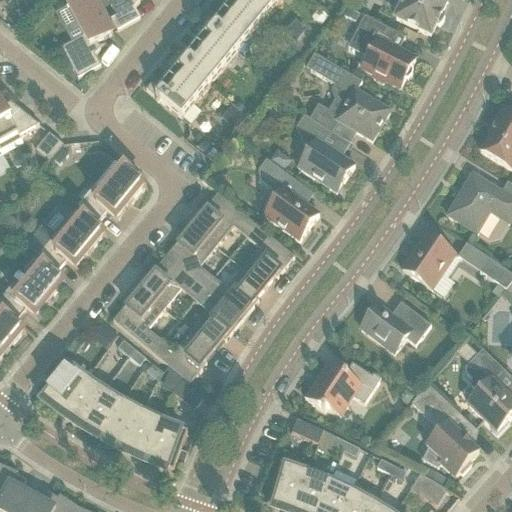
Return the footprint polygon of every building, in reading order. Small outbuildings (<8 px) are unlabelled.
[(114,42),(115,41),(91,0),(85,0),(68,10),(84,39),(61,51),(78,81),(101,69),(95,58),(100,51),(97,45),(111,37),(114,42)] [(105,0),(110,8),(116,19),(111,22),(117,34),(140,21),(134,10),(140,4),(137,0),(105,0)] [(238,55),(265,22),(238,0),(225,0),(233,7),(217,27),(207,19),(201,25),(238,55)] [(238,0),(265,22),(283,0),(238,0)] [(406,0),(396,22),(430,39),(447,4),(439,0),(406,0)] [(348,10),(344,18),(356,24),(359,17),(348,10)] [(319,11),(312,19),(321,27),(329,18),(319,11)] [(20,41),(30,29),(24,17),(11,33),(20,41)] [(380,44),(386,31),(364,19),(352,42),(368,50),(370,56),(363,71),(400,91),(405,82),(408,82),(411,79),(413,74),(411,71),(415,62),(380,44)] [(210,88),(238,55),(201,25),(196,32),(206,40),(189,60),(179,52),(174,59),(210,88)] [(281,41),(276,47),(284,53),(288,48),(281,41)] [(356,96),(362,85),(314,57),(306,71),(335,88),(332,94),(335,104),(329,114),(319,108),(310,122),(328,135),(332,137),(339,125),(372,145),(389,115),(356,96)] [(182,122),(210,88),(174,59),(169,65),(179,73),(162,94),(152,85),(146,93),(182,122)] [(2,110),(2,108),(0,105),(0,153),(3,159),(23,147),(19,140),(39,128),(11,104),(10,105),(2,110)] [(234,111),(224,122),(233,130),(243,119),(234,111)] [(511,116),(503,111),(494,127),(496,128),(480,155),(511,174),(511,173),(511,116)] [(328,135),(310,122),(304,119),(296,132),(305,138),(301,143),(308,156),(298,172),(337,197),(355,169),(320,147),(328,135)] [(205,144),(196,149),(210,162),(217,154),(205,144)] [(58,155),(53,162),(60,167),(68,157),(61,151),(58,155)] [(277,153),(271,165),(284,172),(291,161),(277,153)] [(286,195),(294,184),(266,163),(258,174),(260,184),(272,194),(270,196),(271,205),(274,207),(264,221),(299,246),(319,219),(286,195)] [(147,192),(148,191),(124,172),(106,194),(94,190),(78,209),(98,226),(106,216),(119,227),(120,226),(116,222),(143,189),(147,192)] [(511,187),(507,185),(501,196),(472,178),(448,219),(477,237),(490,216),(509,227),(511,222),(511,187)] [(246,241),(256,229),(218,198),(201,219),(203,220),(193,231),(217,251),(233,231),(246,241)] [(0,209),(0,218),(2,223),(8,216),(10,213),(7,210),(0,209)] [(108,240),(92,227),(75,213),(54,238),(43,229),(26,248),(58,274),(66,264),(79,275),(80,274),(76,271),(103,238),(107,241),(108,240)] [(277,282),(294,261),(256,229),(246,241),(259,252),(243,272),(266,291),(275,280),(277,282)] [(200,271),(217,251),(193,231),(184,242),(182,241),(166,261),(204,293),(213,281),(200,271)] [(432,293),(455,258),(425,238),(402,273),(432,293)] [(194,304),(204,293),(166,261),(149,282),(150,283),(141,294),(165,314),(181,293),(194,304)] [(67,290),(68,289),(35,262),(26,272),(26,271),(25,273),(20,269),(8,284),(13,288),(5,297),(0,303),(0,308),(18,323),(26,313),(39,324),(40,323),(35,319),(63,286),(67,290)] [(506,294),(511,286),(511,278),(488,262),(479,276),(497,288),(505,293),(506,294)] [(257,302),(266,291),(243,272),(226,292),(213,281),(204,293),(242,324),(259,304),(257,302)] [(497,288),(491,295),(498,301),(505,293),(497,288)] [(225,345),(242,324),(204,293),(194,304),(207,315),(191,335),(214,354),(223,343),(225,345)] [(148,334),(165,314),(141,294),(132,305),(130,304),(113,325),(151,356),(161,344),(148,334)] [(409,312),(399,325),(378,309),(361,332),(394,358),(406,343),(415,350),(431,329),(409,312)] [(22,333),(0,314),(0,362),(23,335),(27,339),(27,338),(22,333)] [(174,355),(161,344),(151,356),(169,371),(170,372),(184,383),(190,388),(207,367),(205,365),(206,364),(208,366),(215,357),(213,356),(214,354),(191,335),(184,330),(174,343),(180,348),(174,355)] [(129,361),(135,354),(124,345),(118,352),(129,361)] [(140,370),(145,363),(135,354),(129,361),(140,370)] [(511,403),(493,385),(503,374),(483,354),(465,371),(465,377),(471,382),(471,390),(478,398),(468,408),(497,436),(511,420),(511,403)] [(352,367),(345,377),(328,367),(305,403),(325,416),(327,412),(337,419),(350,399),(364,408),(380,385),(352,367)] [(87,382),(85,381),(69,368),(42,401),(62,416),(87,382)] [(152,368),(147,375),(158,384),(163,377),(152,368)] [(169,371),(165,376),(168,377),(165,384),(166,384),(179,390),(183,385),(184,383),(170,372),(169,371)] [(82,429),(105,394),(87,382),(62,416),(82,429)] [(204,403),(188,390),(183,385),(179,390),(173,397),(194,414),(204,403)] [(447,426),(457,415),(427,388),(411,407),(437,431),(438,429),(442,434),(426,451),(429,453),(423,464),(438,471),(440,469),(454,482),(460,476),(462,478),(471,468),(469,466),(479,455),(447,426)] [(405,393),(401,398),(402,404),(407,408),(414,400),(405,393)] [(102,442),(123,405),(105,394),(82,429),(102,442)] [(124,453),(142,415),(123,405),(102,442),(124,453)] [(145,463),(162,424),(142,415),(124,453),(145,463)] [(318,448),(323,435),(297,423),(292,436),(318,448)] [(173,474),(187,434),(162,424),(145,463),(173,474)] [(343,455),(347,446),(335,440),(330,448),(343,455)] [(356,461),(360,453),(347,446),(343,455),(356,461)] [(389,478),(393,470),(381,464),(377,472),(389,478)] [(294,511),(308,476),(299,473),(280,466),(268,507),(283,511),(294,511)] [(16,478),(17,475),(0,467),(0,511),(24,511),(32,499),(21,493),(26,484),(16,478)] [(402,484),(406,476),(393,470),(389,478),(402,484)] [(318,511),(330,485),(308,476),(294,511),(318,511)] [(435,476),(430,484),(443,491),(448,483),(435,476)] [(443,491),(430,484),(419,477),(410,492),(437,510),(447,494),(443,491)] [(355,487),(351,494),(330,485),(318,511),(343,511),(356,487),(355,487)] [(369,511),(378,498),(356,487),(343,511),(369,511)] [(60,498),(58,501),(48,496),(43,505),(32,499),(24,511),(78,511),(79,511),(60,498)] [(383,511),(374,507),(378,499),(378,498),(369,511),(383,511)]
